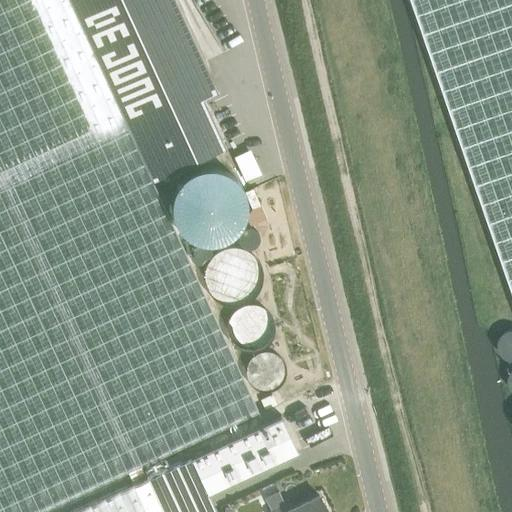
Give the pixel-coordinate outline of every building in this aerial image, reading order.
[(0,0),(0,511),(32,511),(257,410),(151,180),(68,0),(0,0)] [(68,0),(151,180),(224,147),(201,98),(215,92),(173,0),(68,0)] [(511,0),(414,0),(419,11),(468,151),(511,274),(511,0)] [(249,150),(234,157),(245,181),(261,174),(249,150)] [(196,240),(208,242),(219,240),(230,235),(238,227),(244,216),(246,205),(244,193),(239,183),(231,175),(221,169),(209,167),(197,169),(187,174),(179,182),(173,192),(171,204),(173,215),(178,226),(186,234),(196,240)] [(259,206),(251,188),(244,192),(252,209),(259,206)] [(266,219),(260,205),(259,206),(252,209),(251,209),(245,217),(249,225),(266,219)] [(240,245),(246,248),(252,248),(257,243),(258,237),(255,231),(250,228),(243,228),(238,233),(237,239),(240,245)] [(193,262),(200,263),(206,261),(210,256),(210,250),(206,244),(200,242),(193,244),(190,250),(190,256),(193,262)] [(206,280),(209,289),(215,297),(223,302),(233,304),(243,303),(252,298),(258,291),(262,282),(262,272),(259,262),(253,255),(245,249),(235,247),(225,249),(216,253),(210,261),(206,270),(206,280)] [(274,332),(275,327),(274,322),(273,318),(270,313),(267,310),(262,307),(258,305),(253,304),(248,304),(243,306),(238,308),(234,311),(231,315),(229,320),(228,325),(228,330),(229,335),(231,340),(234,344),(238,347),(243,349),(248,351),(253,351),(258,350),(263,348),(267,345),(270,342),(273,337),(274,332)] [(509,358),(511,358),(511,329),(508,329),(501,334),(497,341),(498,348),(502,355),(509,358)] [(245,369),(246,377),(251,385),(258,390),(267,391),(275,389),(282,382),(285,374),(284,365),(280,358),(272,353),(264,352),(255,354),(249,360),(245,369)] [(189,456),(130,483),(143,511),(214,511),(206,494),(298,452),(280,414),(189,456)] [(143,511),(130,483),(66,511),(143,511)] [(324,511),(317,496),(291,508),(288,503),(286,505),(279,491),(265,497),(272,511),(269,511),(324,511)]
